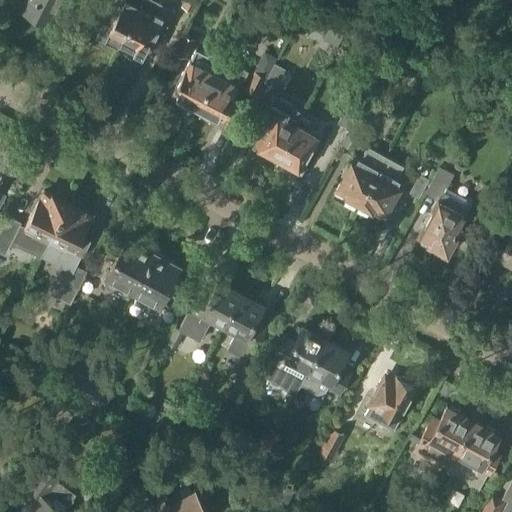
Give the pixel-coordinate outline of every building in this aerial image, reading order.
[(27,0),(22,10),(50,25),(62,0),(27,0)] [(96,33),(106,37),(107,36),(120,43),(140,5),(130,0),(112,0),(110,5),(108,4),(101,17),(104,18),(96,33)] [(193,10),(198,0),(184,0),(182,4),(193,10)] [(120,43),(135,50),(134,51),(143,56),(150,42),(153,43),(159,31),(164,33),(176,9),(159,1),(154,11),(140,5),(120,43)] [(184,33),(174,52),(185,57),(195,39),(184,33)] [(184,82),(177,96),(198,107),(225,56),(225,55),(225,54),(211,47),(208,53),(197,47),(191,59),(190,58),(185,67),(186,67),(180,79),(184,82)] [(225,56),(198,107),(218,118),(226,103),(231,106),(237,93),(238,94),(251,69),(225,56)] [(275,63),(265,82),(278,89),(288,70),(275,63)] [(257,94),(267,76),(255,70),(246,89),(257,94)] [(256,146),(278,158),(298,121),(304,110),(292,104),(293,101),(277,92),(257,128),(263,132),(256,146)] [(360,111),(349,104),(338,122),(350,128),(357,117),(360,111)] [(350,128),(351,129),(342,144),(354,151),(369,125),(357,117),(350,128)] [(319,133),(298,121),(278,158),(301,171),(320,136),(318,135),(319,133)] [(345,196),(348,198),(347,199),(358,205),(386,154),(369,145),(363,157),(357,154),(337,189),(346,193),(345,196)] [(374,212),(374,211),(375,209),(384,214),(404,180),(398,177),(405,165),(386,154),(358,205),(370,212),(371,210),(374,212)] [(421,235),(429,239),(428,240),(447,251),(457,233),(459,235),(470,213),(468,211),(474,201),(447,187),(455,173),(440,165),(425,193),(439,200),(434,211),(432,210),(425,223),(426,224),(421,235)] [(419,198),(430,179),(420,174),(410,192),(419,198)] [(26,224),(22,233),(46,245),(69,199),(68,199),(67,194),(60,190),(55,193),(54,192),(53,193),(44,189),(42,194),(41,194),(26,224)] [(56,277),(58,278),(51,293),(71,303),(85,274),(73,268),(82,250),(77,248),(91,218),(90,218),(92,212),(84,208),(84,207),(83,206),(82,201),(74,198),(70,200),(69,199),(46,245),(47,245),(43,253),(63,263),(56,277)] [(511,229),(511,234),(500,257),(511,263),(511,224),(510,228),(511,229)] [(0,252),(9,256),(18,237),(3,229),(0,234),(0,252)] [(108,266),(103,275),(107,288),(128,298),(133,287),(134,288),(154,249),(127,235),(110,267),(108,266)] [(160,302),(180,263),(154,249),(134,288),(160,302)] [(200,289),(188,312),(179,330),(200,341),(211,319),(224,326),(242,291),(220,279),(211,295),(200,289)] [(224,326),(237,333),(228,349),(247,359),(253,348),(254,348),(266,325),(255,320),(264,304),(242,291),(224,326)] [(286,359),(308,371),(326,336),(304,325),(296,340),(285,334),(272,358),(284,364),(286,359)] [(308,371),(301,384),(318,393),(326,391),(328,388),(339,393),(350,371),(340,365),(349,349),(326,336),(308,371)] [(79,395),(88,377),(69,367),(60,384),(79,395)] [(386,375),(369,406),(366,413),(395,429),(401,418),(400,418),(405,410),(401,408),(409,394),(410,394),(415,385),(398,376),(396,380),(386,375)] [(88,377),(79,395),(102,407),(111,389),(88,377)] [(433,415),(421,437),(414,450),(448,468),(474,419),(448,405),(440,419),(433,415)] [(449,469),(459,475),(460,473),(482,484),(500,451),(492,447),(500,433),(474,419),(448,468),(449,469)] [(332,427),(320,451),(333,458),(345,434),(332,427)] [(212,457),(230,466),(236,453),(218,445),(212,457)] [(65,511),(78,494),(57,478),(59,476),(44,466),(30,485),(40,492),(26,511),(65,511)] [(120,492),(131,511),(137,511),(153,503),(157,511),(211,511),(196,486),(171,500),(167,493),(152,502),(140,481),(120,492)] [(499,511),(506,500),(492,493),(482,511),(499,511)]
